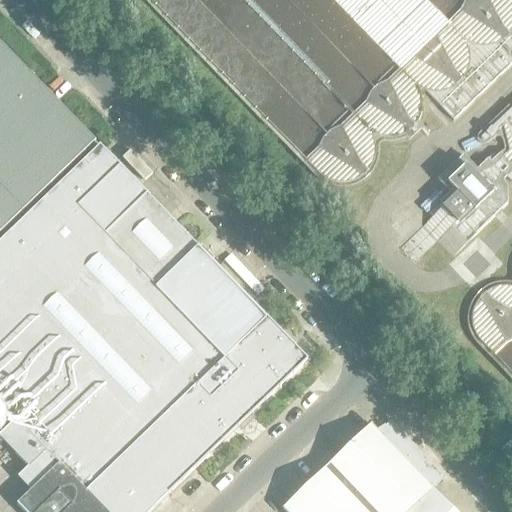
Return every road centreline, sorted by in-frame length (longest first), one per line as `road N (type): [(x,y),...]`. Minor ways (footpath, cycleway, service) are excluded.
road 1 (unclassified): [(370,371),(23,0)]
road 2 (unclassified): [(221,511),(370,371)]
road 3 (unclassified): [(497,511),(370,371)]
